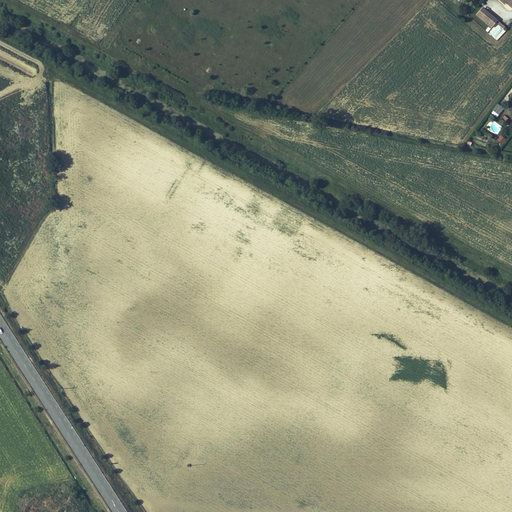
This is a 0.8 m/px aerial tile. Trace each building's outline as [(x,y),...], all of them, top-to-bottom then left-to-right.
[(511,0),(500,0),(505,3),(504,5),(511,11),(511,10),(511,0)] [(490,30),(496,23),(477,8),(471,16),(490,30)] [(503,108),(498,103),(493,110),(499,114),(503,108)] [(497,141),(502,145),(506,139),(501,136),(497,141)] [(43,497),(38,511),(42,511),(46,511),(51,499),(43,497)]
